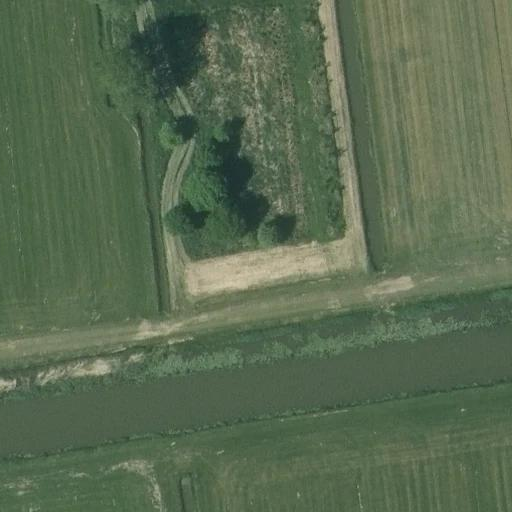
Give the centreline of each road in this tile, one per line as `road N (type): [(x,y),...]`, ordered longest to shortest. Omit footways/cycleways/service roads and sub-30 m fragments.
road 1 (track): [(511,267),(188,320),(168,217),(184,149),(171,87),(206,16),(276,0)]
road 2 (track): [(188,320),(0,350)]
